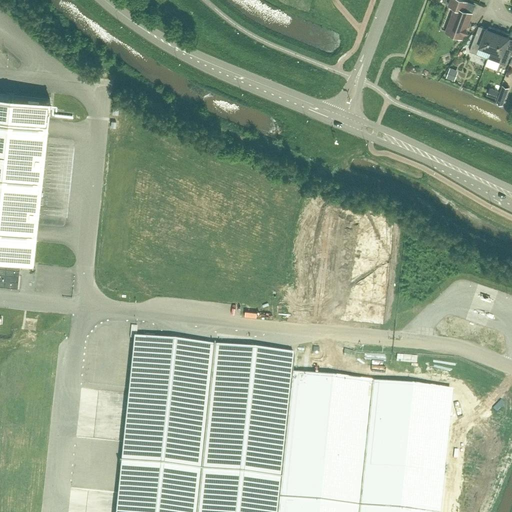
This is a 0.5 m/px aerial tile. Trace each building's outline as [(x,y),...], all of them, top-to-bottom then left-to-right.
[(467,1),(463,0),(450,0),(449,5),(455,7),(447,31),(462,36),(463,33),(467,31),(465,27),(471,12),(464,10),(467,1)] [(480,45),(491,50),(498,32),(486,28),(483,37),(475,34),(469,50),(477,53),(480,45)] [(488,57),(499,62),(506,64),(511,48),(506,46),(509,36),(498,32),(491,50),(488,57)] [(451,61),(449,54),(441,56),(443,64),(451,61)] [(456,72),(448,70),(446,76),(453,78),(456,72)] [(498,91),(489,87),(486,94),(495,97),(498,91)] [(0,261),(19,264),(20,260),(33,261),(50,99),(0,93),(0,261)] [(19,264),(0,261),(0,284),(16,287),(19,264)] [(115,511),(276,511),(292,361),(133,344),(115,511)]
